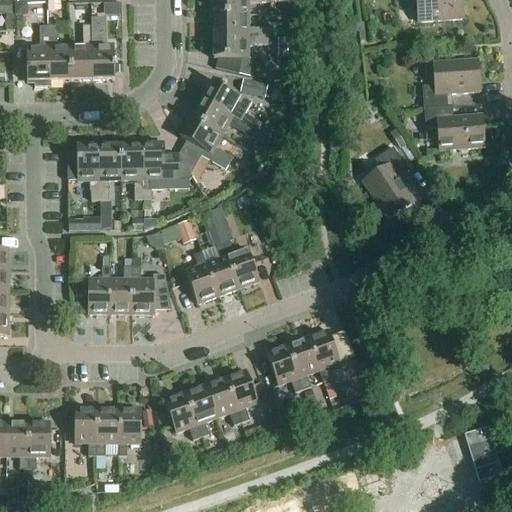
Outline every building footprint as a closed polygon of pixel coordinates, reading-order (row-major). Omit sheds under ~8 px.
[(268,0),(212,0),(213,18),(248,18),(248,6),(269,6),(268,0)] [(299,12),(299,0),(287,0),(288,12),(299,12)] [(415,0),(418,25),(461,22),(459,0),(415,0)] [(11,2),(0,1),(0,17),(11,17),(11,2)] [(60,3),(47,3),(48,15),(60,15),(60,3)] [(14,6),(14,19),(27,18),(27,6),(14,6)] [(119,6),(104,6),(104,19),(119,19),(119,6)] [(90,29),(91,83),(114,83),(113,48),(99,48),(98,18),(90,18),(90,29)] [(267,31),(248,31),(248,18),(213,18),(213,40),(267,40),(267,31)] [(25,50),(26,85),(48,84),(47,29),(38,30),(39,49),(25,50)] [(70,84),(69,49),(56,49),(56,29),(47,29),(48,84),(70,84)] [(82,48),(69,49),(70,84),(91,83),(90,29),(82,29),(82,48)] [(267,40),(213,40),(213,62),(241,62),(248,62),(248,49),(267,49),(267,40)] [(278,41),(277,61),(287,61),(287,41),(278,41)] [(248,80),(248,62),(241,62),(238,78),(248,80)] [(421,90),(423,111),(451,109),(450,97),(478,95),(476,64),(433,67),(434,89),(421,90)] [(267,88),(243,82),(240,96),(264,102),(267,88)] [(212,84),(201,103),(256,134),(257,134),(261,126),(236,112),(243,101),(212,84)] [(201,103),(190,122),(221,139),(228,128),(252,142),(257,134),(256,134),(201,103)] [(451,109),(423,111),(425,132),(437,131),(439,154),(482,151),(480,119),(452,121),(451,109)] [(190,178),(200,160),(224,174),(232,160),(215,151),(221,139),(190,122),(179,141),(185,145),(178,158),(190,178)] [(395,133),(390,136),(400,152),(405,149),(395,133)] [(156,143),(141,144),(141,149),(142,184),(142,203),(151,203),(151,194),(164,193),(164,184),(190,183),(190,178),(178,158),(163,158),(163,147),(156,147),(156,143)] [(119,149),(98,150),(99,204),(108,204),(108,191),(99,191),(99,185),(120,184),(119,149)] [(140,149),(119,149),(120,184),(133,184),(134,204),(142,203),(142,184),(141,149),(140,149)] [(98,150),(76,150),(76,185),(89,185),(89,194),(91,194),(91,204),(99,204),(98,150)] [(386,222),(413,205),(397,181),(408,174),(392,151),(374,163),(381,173),(363,186),(386,222)] [(252,159),(247,166),(248,172),(255,177),(262,166),(252,159)] [(82,228),(69,229),(69,234),(99,234),(99,220),(82,221),(82,228)] [(132,223),(132,234),(142,234),(142,223),(132,223)] [(155,223),(143,224),(143,234),(157,228),(155,223)] [(189,223),(176,228),(183,247),(196,243),(189,223)] [(225,223),(214,227),(222,245),(234,241),(229,229),(227,230),(225,223)] [(221,248),(238,293),(259,285),(247,252),(233,257),(229,245),(221,248)] [(218,300),(238,293),(221,248),(201,255),(206,267),(218,300)] [(196,308),(218,300),(206,267),(201,255),(193,258),(197,270),(184,275),(196,308)] [(110,318),(110,283),(110,270),(101,270),(101,283),(87,283),(87,318),(110,318)] [(110,283),(110,318),(131,318),(131,270),(123,270),(123,283),(110,283)] [(171,314),(164,278),(152,278),(152,283),(140,283),(140,271),(131,270),(131,318),(153,318),(153,312),(169,312),(170,314),(171,314)] [(327,334),(306,342),(318,374),(322,386),(330,383),(326,371),(339,367),(327,334)] [(306,379),(318,374),(306,342),(286,349),(302,394),(310,391),(306,379)] [(302,394),(286,349),(265,357),(277,389),(290,385),(294,397),(302,394)] [(225,382),(241,427),(249,424),(244,412),(258,407),(246,374),(225,382)] [(225,382),(204,389),(216,422),(228,417),(233,429),(241,427),(225,382)] [(204,389),(184,396),(200,441),(208,438),(204,426),(216,422),(204,389)] [(310,391),(302,394),(306,406),(315,403),(310,391)] [(192,444),(200,441),(184,396),(163,404),(175,437),(188,432),(192,444)] [(96,447),(96,412),(74,412),(73,447),(88,447),(87,460),(96,460),(96,447)] [(104,447),(117,447),(118,447),(118,412),(96,412),(96,447),(96,460),(104,460),(104,447)] [(140,413),(118,412),(118,447),(117,447),(117,460),(126,460),(126,447),(140,447),(140,413)] [(150,412),(141,413),(144,429),(153,428),(150,412)] [(6,426),(6,461),(19,461),(19,473),(27,473),(28,473),(28,426),(6,426)] [(50,426),(28,426),(28,473),(27,473),(27,498),(58,498),(58,488),(36,487),(36,461),(50,461),(50,426)] [(396,458),(401,474),(417,468),(412,453),(396,458)] [(216,454),(206,457),(208,462),(218,459),(216,454)] [(96,460),(96,472),(104,472),(104,460),(96,460)] [(262,511),(347,511),(372,502),(362,471),(298,492),(295,503),(278,499),(265,503),(262,511)]
